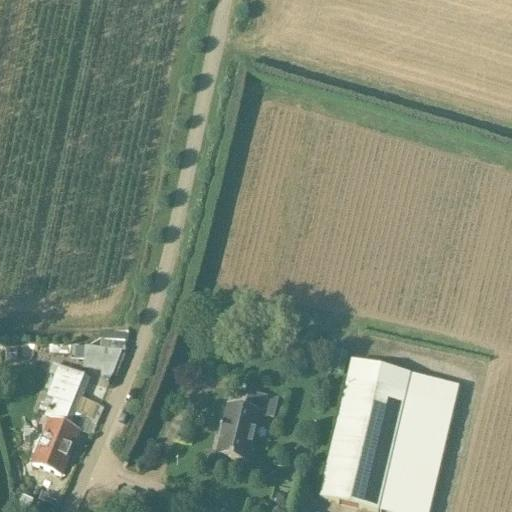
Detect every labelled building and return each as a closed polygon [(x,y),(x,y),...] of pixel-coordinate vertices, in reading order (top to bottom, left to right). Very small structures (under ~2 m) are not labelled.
[(103,383),(115,383),(128,351),(123,350),(127,333),(103,332),(102,354),(86,353),(85,375),(103,376),(103,383)] [(32,466),(55,475),(61,478),(63,473),(79,434),(77,434),(82,422),(74,419),(90,382),(55,368),(52,377),(54,378),(43,406),(50,409),(46,421),(43,420),(36,438),(43,440),(32,466)] [(378,511),(405,397),(346,383),(319,501),(366,511),(378,511)] [(277,402),(249,395),(245,413),(227,409),(215,459),(247,467),(259,417),(273,421),(277,402)] [(135,496),(123,491),(120,498),(132,503),(135,496)] [(276,502),(276,510),(280,511),(285,511),(290,509),(289,501),(282,498),(276,502)] [(19,509),(25,511),(29,511),(33,503),(23,499),(19,509)]
